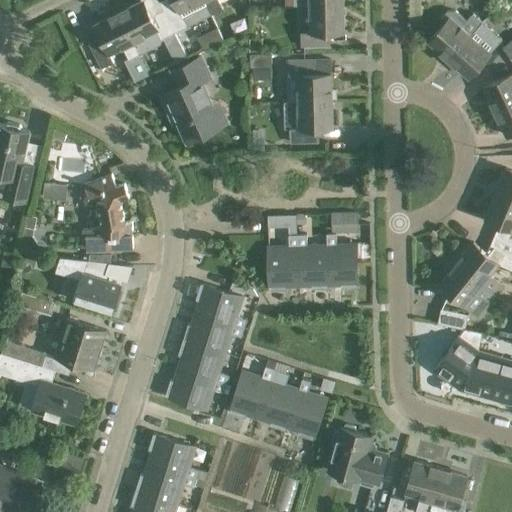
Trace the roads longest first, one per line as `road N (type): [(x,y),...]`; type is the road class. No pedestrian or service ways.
road 1 (residential): [(96,511),(172,270),(173,218),(153,164),(123,133),(39,90),(4,55)]
road 2 (residential): [(511,439),(423,414),(406,406),(400,389),(391,0)]
